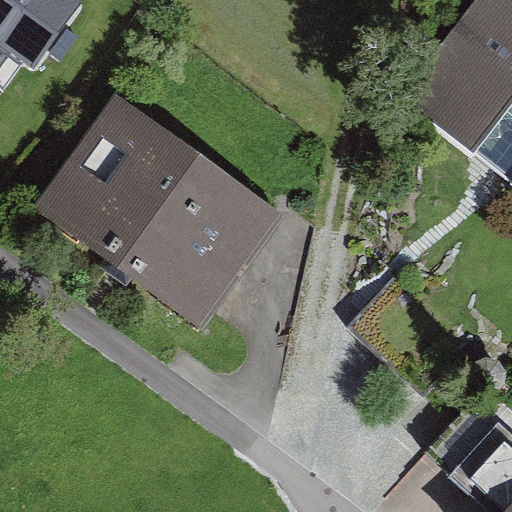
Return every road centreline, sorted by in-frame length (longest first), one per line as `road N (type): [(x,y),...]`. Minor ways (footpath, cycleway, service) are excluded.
road 1 (residential): [(337,511),(0,264)]
road 2 (track): [(351,160),(295,476)]
